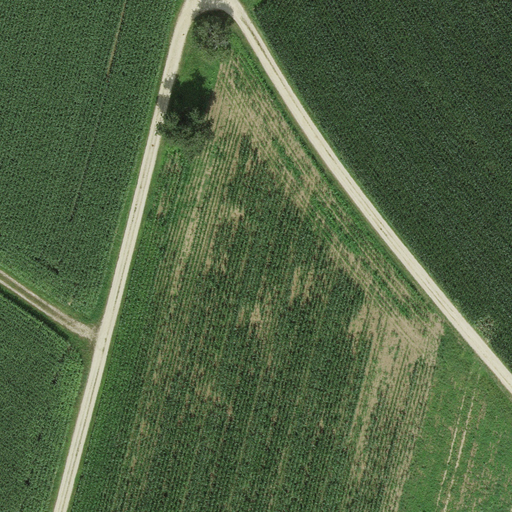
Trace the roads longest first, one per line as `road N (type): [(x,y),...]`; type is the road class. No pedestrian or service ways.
road 1 (track): [(55,511),(182,0)]
road 2 (track): [(511,393),(316,149),(222,0)]
